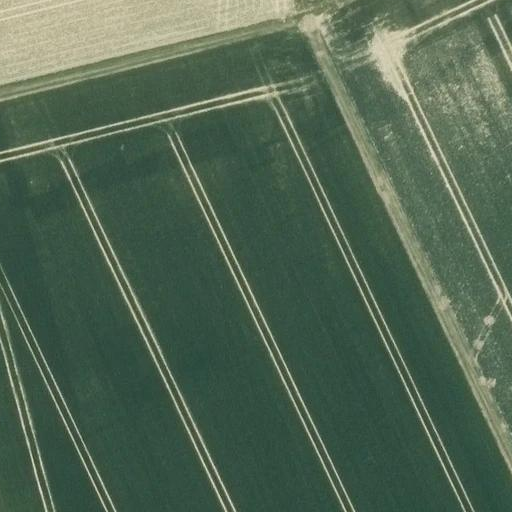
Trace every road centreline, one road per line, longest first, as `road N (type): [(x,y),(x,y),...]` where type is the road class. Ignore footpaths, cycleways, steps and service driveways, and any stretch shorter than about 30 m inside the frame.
road 1 (track): [(302,14),(511,463)]
road 2 (track): [(302,14),(0,90)]
